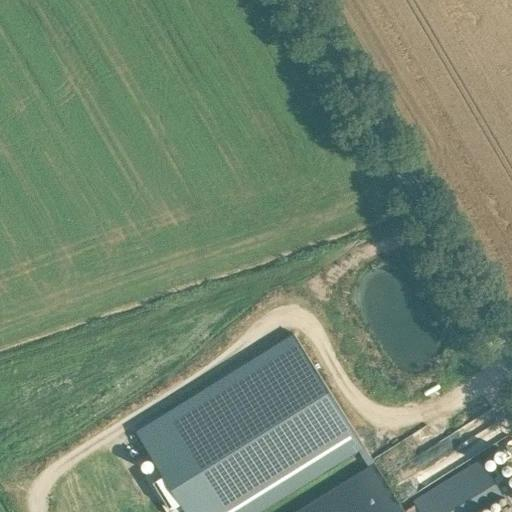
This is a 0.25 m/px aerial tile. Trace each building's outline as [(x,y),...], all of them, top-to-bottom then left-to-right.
[(289,335),(137,430),(160,467),(186,509),(188,511),(256,511),(359,448),(370,465),(375,462),(364,443),(295,332),(290,335),(289,335)] [(464,458),(506,434),(491,408),(449,432),(464,458)] [(413,501),(420,511),(472,511),(503,493),(481,458),(413,501)] [(145,470),(150,470),(153,467),(153,462),(150,459),(145,459),(142,462),(142,467),(145,470)] [(406,511),(375,462),(370,465),(294,511),(406,511)] [(180,511),(186,509),(160,467),(147,476),(168,511),(180,511)]
